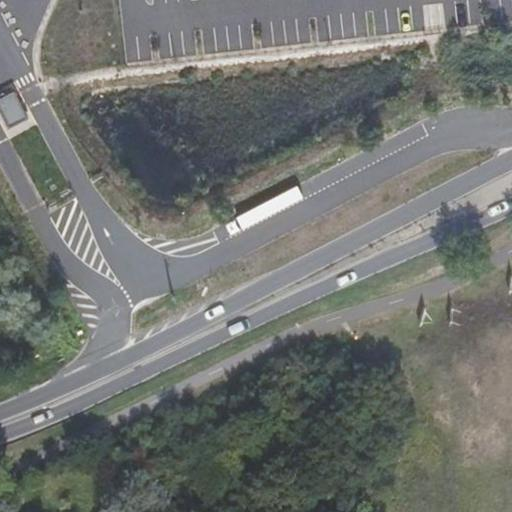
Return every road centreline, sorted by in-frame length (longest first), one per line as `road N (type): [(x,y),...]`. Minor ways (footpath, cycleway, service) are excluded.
road 1 (primary): [(511,159),(169,337),(0,411)]
road 2 (primary): [(0,435),(511,205)]
